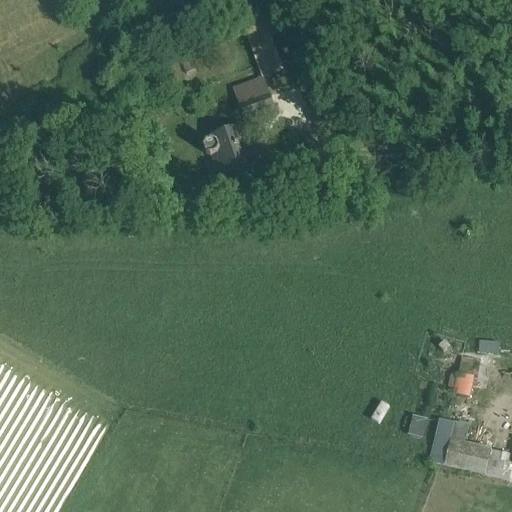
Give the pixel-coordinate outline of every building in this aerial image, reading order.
[(246,34),(263,82),(283,75),(265,26),(246,34)] [(263,82),(235,93),(245,121),(274,111),(263,82)] [(336,118),(325,92),(306,100),(317,126),(336,118)] [(242,129),(208,141),(210,144),(206,145),(204,150),(206,156),(210,158),(214,157),(232,208),(265,196),(242,129)] [(461,357),(459,373),(475,375),(477,359),(461,357)] [(458,374),(453,394),(469,398),(474,377),(458,374)] [(420,438),(425,421),(413,418),(408,434),(420,438)] [(467,436),(438,429),(436,440),(438,441),(432,464),(485,476),(490,452),(464,446),(467,436)] [(511,465),(508,464),(510,457),(490,452),(485,476),(485,477),(511,482),(511,465)]
